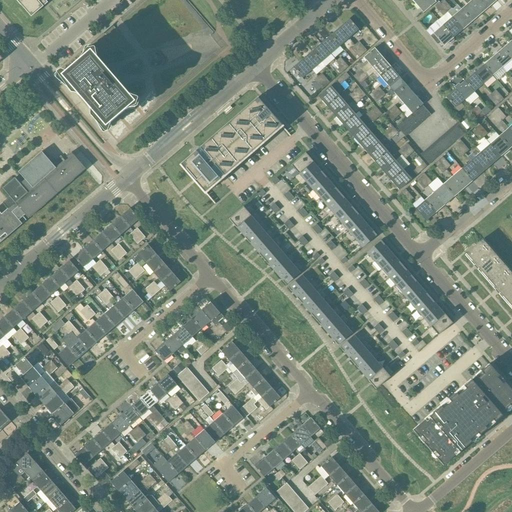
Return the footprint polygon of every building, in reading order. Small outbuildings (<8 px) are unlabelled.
[(16,0),(17,1),(18,0),(21,4),(20,4),(21,5),(31,17),(48,2),(45,0),(16,0)] [(133,129),(217,56),(214,53),(220,48),(209,36),(213,33),(214,31),(187,0),(141,0),(116,22),(108,29),(103,33),(88,46),(62,75),(106,127),(120,114),(133,129)] [(434,0),(419,0),(415,4),(423,13),(436,2),(434,0)] [(443,0),(442,0),(440,3),(448,12),(451,9),(443,0)] [(462,9),(461,9),(472,22),(482,14),(471,1),(469,0),(463,0),(467,4),(462,9)] [(482,14),(491,6),(486,0),(471,0),(471,1),(482,14)] [(448,12),(440,3),(436,6),(443,16),(447,12),(448,12)] [(447,12),(452,17),(463,30),(472,22),(461,9),(457,5),(453,9),(452,8),(451,9),(448,12),(447,12)] [(452,17),(442,26),(453,38),(463,30),(452,17)] [(349,19),(340,27),(349,38),(359,30),(349,19)] [(444,46),(453,38),(442,26),(433,34),(430,36),(436,44),(440,41),(444,46)] [(340,46),(349,38),(340,27),(331,35),(340,46)] [(331,54),(340,46),(331,35),(321,43),(331,54)] [(511,41),(511,40),(502,48),(511,60),(511,41)] [(363,54),(367,51),(359,41),(355,45),(363,54)] [(321,63),(331,54),(321,43),(312,51),(321,63)] [(359,58),(363,54),(355,45),(351,48),(359,58)] [(375,48),(364,57),(372,67),(383,58),(375,48)] [(511,60),(502,48),(493,57),(502,68),(511,60)] [(312,51),(302,59),(312,71),(321,63),(312,51)] [(345,70),(349,67),(341,57),(337,61),(345,70)] [(502,68),(493,57),(483,65),(493,76),(502,68)] [(380,76),(391,67),(383,58),(372,67),(366,72),(369,76),(373,73),(377,79),(380,76)] [(293,67),(303,79),(312,71),(302,59),(293,67)] [(341,74),(345,70),(337,61),(333,65),(341,74)] [(474,73),(483,84),(493,76),(483,65),(474,73)] [(391,67),(380,76),(388,86),(399,76),(391,67)] [(353,76),(357,80),(366,72),(363,68),(353,76)] [(357,80),(360,84),(369,76),(366,72),(357,80)] [(346,73),(337,81),(341,85),(350,77),(346,73)] [(483,84),(474,73),(464,81),(474,92),(483,84)] [(326,87),(330,83),(322,74),(318,77),(326,87)] [(407,86),(399,76),(388,86),(396,95),(407,86)] [(322,90),(326,87),(318,77),(314,81),(322,90)] [(474,92),(464,81),(455,89),(465,100),(474,92)] [(327,106),(339,95),(331,86),(318,97),(327,106)] [(396,95),(404,105),(415,95),(407,86),(396,95)] [(353,99),(363,91),(359,87),(350,95),(353,99)] [(369,95),(373,99),(382,91),(379,87),(369,95)] [(465,100),(455,89),(446,97),(455,108),(465,100)] [(420,90),(417,94),(425,101),(429,97),(420,90)] [(357,103),(366,95),(363,91),(353,99),(357,103)] [(373,99),(376,103),(386,95),(382,91),(373,99)] [(500,103),(504,100),(496,91),(492,94),(500,103)] [(496,107),(500,103),(492,94),(488,97),(496,107)] [(327,106),(335,116),(347,105),(339,95),(327,106)] [(404,105),(412,114),(414,113),(418,109),(422,105),(423,104),(415,95),(404,105)] [(258,98),(191,156),(181,164),(205,192),(242,160),(282,126),(258,98)] [(355,114),(347,105),(335,116),(343,125),(355,114)] [(431,115),(422,105),(418,109),(427,119),(431,115)] [(369,118),(379,110),(375,106),(366,114),(369,118)] [(385,114),(389,117),(398,109),(395,106),(385,114)] [(481,119),(485,116),(477,107),(473,110),(481,119)] [(498,108),(494,112),(502,121),(506,117),(498,108)] [(389,117),(392,122),(401,113),(398,109),(389,117)] [(423,123),(427,119),(418,109),(414,113),(423,123)] [(373,122),(382,114),(379,110),(369,118),(373,122)] [(477,123),(481,119),(473,110),(469,113),(477,123)] [(502,121),(494,112),(490,115),(498,125),(502,121)] [(412,114),(409,116),(418,126),(423,123),(414,113),(412,114)] [(363,123),(355,114),(343,125),(351,134),(363,123)] [(418,126),(409,116),(405,119),(414,130),(418,126)] [(414,130),(405,119),(401,123),(410,134),(414,130)] [(467,120),(462,124),(466,130),(472,126),(467,120)] [(458,122),(454,125),(463,136),(464,135),(467,132),(458,122)] [(476,128),(484,137),(488,134),(480,125),(479,125),(477,122),(474,125),(476,128)] [(359,144),(371,133),(363,123),(351,134),(359,144)] [(410,134),(401,123),(397,127),(406,137),(410,134)] [(391,125),(382,133),(386,137),(395,129),(391,125)] [(459,139),(463,136),(454,125),(450,129),(459,139)] [(484,137),(476,128),(472,132),(480,141),(484,137)] [(511,147),(511,132),(508,128),(499,136),(510,149),(511,147)] [(395,129),(386,137),(389,141),(398,133),(395,129)] [(455,143),(459,140),(459,139),(450,129),(446,133),(455,143)] [(367,153),(379,142),(371,133),(359,144),(367,153)] [(451,147),(455,143),(446,133),(442,136),(451,147)] [(442,136),(437,140),(446,150),(451,147),(442,136)] [(510,149),(499,136),(490,144),(501,157),(510,149)] [(442,154),(446,150),(437,140),(433,144),(442,154)] [(476,148),(480,152),(491,165),(501,157),(490,144),(486,140),(476,148)] [(461,141),(460,141),(457,144),(465,154),(469,151),(461,141)] [(367,153),(375,163),(388,152),(379,142),(367,153)] [(402,156),(411,148),(407,144),(398,152),(402,156)] [(433,144),(429,147),(438,157),(442,154),(433,144)] [(465,154),(457,144),(453,148),(461,158),(465,154)] [(434,161),(438,157),(429,147),(425,151),(434,161)] [(405,160),(414,152),(411,148),(402,156),(405,160)] [(429,165),(434,161),(425,151),(421,155),(429,165)] [(46,204),(69,184),(70,184),(74,181),(74,180),(74,179),(86,169),(71,152),(64,159),(61,156),(52,164),(42,152),(18,172),(25,180),(20,184),(16,179),(8,185),(7,187),(7,188),(7,189),(7,190),(7,191),(7,192),(8,193),(10,196),(9,197),(3,202),(6,205),(0,210),(0,243),(23,224),(19,220),(25,215),(29,219),(41,209),(42,208),(45,205),(46,204)] [(383,172),(396,161),(388,152),(375,163),(383,172)] [(491,165),(480,152),(471,161),(482,173),(491,165)] [(306,153),(291,165),(299,174),(313,161),(306,153)] [(450,167),(442,157),(438,161),(446,170),(450,167)] [(306,182),(320,170),(313,161),(299,174),(306,182)] [(392,181),(404,170),(396,161),(383,172),(392,181)] [(446,170),(438,161),(434,164),(442,173),(446,170)] [(482,173),(471,161),(462,169),(473,182),(482,173)] [(427,167),(424,162),(414,170),(418,175),(427,167)] [(473,182),(462,169),(452,177),(463,190),(473,182)] [(320,170),(306,182),(313,190),(327,178),(320,170)] [(404,170),(392,181),(399,190),(412,180),(418,175),(414,170),(408,176),(404,170)] [(432,183),(424,173),(420,177),(428,186),(432,183)] [(428,186),(420,177),(416,180),(424,190),(428,186)] [(463,190),(452,177),(443,185),(454,198),(463,190)] [(327,178),(313,190),(320,199),(334,186),(327,178)] [(454,198),(443,185),(434,193),(445,206),(454,198)] [(320,199),(327,207),(341,194),(334,186),(320,199)] [(405,189),(401,193),(409,202),(413,199),(405,189)] [(445,206),(434,193),(424,201),(436,214),(445,206)] [(349,203),(341,194),(327,207),(334,215),(349,203)] [(436,214),(424,201),(415,209),(426,222),(436,214)] [(341,223),(356,211),(349,203),(334,215),(341,223)] [(229,219),(236,227),(250,215),(243,207),(229,219)] [(121,216),(130,227),(139,219),(130,208),(121,216)] [(341,223),(348,231),(363,219),(356,211),(341,223)] [(243,235),(257,223),(250,215),(236,227),(243,235)] [(130,227),(121,216),(111,224),(121,236),(130,227)] [(355,239),(370,227),(363,219),(348,231),(355,239)] [(250,243),(264,231),(257,223),(243,235),(250,243)] [(111,225),(102,233),(111,244),(121,236),(111,224),(111,225)] [(370,227),(355,239),(362,248),(377,235),(370,227)] [(134,231),(142,240),(145,237),(137,228),(134,231)] [(137,244),(142,240),(134,231),(129,235),(137,244)] [(250,243),(257,251),(271,239),(264,231),(250,243)] [(111,244),(102,233),(92,241),(102,252),(111,244)] [(278,247),(271,239),(257,251),(264,259),(278,247)] [(381,240),(367,253),(376,263),(390,251),(381,240)] [(466,254),(488,279),(504,265),(483,240),(466,254)] [(83,249),(93,260),(102,252),(92,241),(83,249)] [(115,247),(123,257),(127,253),(119,244),(115,247)] [(137,254),(145,263),(156,254),(148,244),(137,254)] [(119,260),(123,257),(115,247),(111,251),(119,260)] [(278,247),(264,259),(270,267),(285,255),(278,247)] [(83,268),(93,260),(83,249),(74,257),(83,268)] [(390,251),(376,263),(383,271),(397,259),(390,251)] [(164,263),(156,254),(145,263),(154,273),(164,263)] [(270,267),(277,275),(292,263),(285,255),(270,267)] [(383,271),(390,279),(404,267),(397,259),(383,271)] [(70,260),(60,269),(69,280),(79,271),(70,260)] [(96,264),(104,273),(108,269),(100,260),(96,264)] [(132,275),(141,267),(138,263),(128,271),(132,275)] [(172,273),(164,263),(154,273),(158,278),(154,281),(158,286),(172,273)] [(300,273),(292,263),(277,275),(286,285),(300,273)] [(100,276),(104,273),(96,264),(92,267),(100,276)] [(509,303),(511,300),(511,273),(504,265),(488,279),(509,303)] [(135,279),(145,271),(141,267),(132,275),(135,279)] [(390,279),(397,287),(411,275),(404,267),(390,279)] [(60,269),(51,277),(60,288),(65,283),(69,287),(73,284),(69,280),(60,269)] [(170,291),(181,282),(172,273),(158,286),(161,289),(165,286),(170,291)] [(302,275),(288,287),(294,294),(308,282),(302,275)] [(411,275),(397,287),(403,295),(418,283),(411,275)] [(125,289),(129,285),(121,276),(117,279),(125,289)] [(50,296),(60,288),(51,277),(41,285),(50,296)] [(73,284),(81,293),(85,289),(77,280),(73,284)] [(144,290),(148,294),(158,286),(154,281),(144,290)] [(301,303),(315,290),(308,282),(294,294),(301,303)] [(418,283),(403,295),(410,303),(425,291),(418,283)] [(84,297),(81,293),(73,284),(69,287),(80,300),(84,297)] [(41,304),(50,296),(41,285),(32,293),(41,304)] [(152,298),(161,289),(158,286),(148,294),(152,298)] [(106,289),(102,292),(110,301),(114,298),(106,289)] [(143,301),(133,289),(123,298),(133,310),(143,301)] [(301,303),(308,311),(323,298),(315,290),(301,303)] [(417,311),(431,299),(425,291),(410,303),(417,311)] [(110,301),(102,292),(98,295),(106,304),(110,301)] [(32,312),(41,304),(32,293),(22,301),(32,312)] [(54,300),(62,309),(66,306),(58,296),(54,300)] [(133,310),(123,298),(114,305),(124,318),(133,310)] [(323,298),(308,311),(316,319),(330,307),(323,298)] [(417,311),(424,319),(438,306),(431,299),(417,311)] [(58,312),(62,309),(54,300),(50,303),(58,312)] [(22,320),(32,312),(22,301),(13,309),(22,320)] [(111,320),(115,326),(122,320),(124,318),(114,305),(110,301),(106,304),(110,309),(105,313),(111,320)] [(224,317),(211,302),(202,310),(211,321),(214,325),(224,317)] [(88,305),(84,308),(91,317),(95,314),(88,305)] [(445,314),(438,306),(424,319),(431,327),(445,314)] [(337,315),(330,307),(316,319),(323,328),(337,315)] [(84,308),(80,311),(87,321),(91,317),(84,308)] [(22,320),(13,309),(4,317),(13,328),(22,320)] [(211,321),(202,310),(192,318),(202,329),(211,321)] [(48,322),(47,320),(39,312),(35,316),(44,325),(48,322)] [(115,326),(105,313),(96,320),(95,321),(106,334),(115,326)] [(445,314),(431,327),(438,335),(453,323),(445,314)] [(337,315),(323,328),(330,336),(344,323),(337,315)] [(44,325),(35,316),(32,319),(33,320),(40,328),(44,325)] [(0,331),(4,336),(13,328),(4,317),(0,320),(0,331)] [(192,319),(190,320),(183,326),(192,337),(202,329),(192,318),(192,319)] [(69,321),(65,324),(73,333),(77,330),(69,321)] [(106,334),(95,321),(86,329),(97,342),(106,334)] [(218,322),(215,325),(223,335),(227,331),(218,322)] [(344,323),(330,336),(338,345),(352,333),(344,323)] [(73,333),(65,324),(61,328),(69,336),(69,337),(73,333)] [(223,335),(215,325),(211,329),(219,338),(223,335)] [(183,345),(192,337),(183,326),(174,334),(183,345)] [(17,332),(25,341),(29,338),(21,328),(17,332)] [(88,350),(97,342),(86,329),(76,337),(88,350)] [(21,345),(25,341),(17,332),(13,335),(21,345)] [(67,345),(79,358),(88,350),(76,337),(73,333),(69,337),(69,336),(64,341),(67,345)] [(174,334),(165,342),(174,353),(183,345),(174,334)] [(361,343),(354,335),(340,347),(347,356),(361,343)] [(50,337),(46,340),(54,350),(58,346),(50,337)] [(196,342),(200,347),(204,343),(200,338),(196,342)] [(51,351),(43,341),(37,347),(40,351),(45,356),(51,351)] [(221,351),(229,360),(240,351),(232,341),(221,351)] [(165,362),(174,353),(165,342),(155,351),(165,362)] [(209,348),(204,343),(200,347),(197,350),(202,355),(209,348)] [(361,343),(347,356),(354,364),(368,351),(361,343)] [(0,346),(0,350),(6,358),(10,354),(2,345),(0,346)] [(69,367),(79,358),(67,345),(58,354),(69,367)] [(237,370),(248,360),(240,351),(229,360),(237,370)] [(368,351),(354,364),(361,372),(375,360),(368,351)] [(12,368),(21,378),(33,367),(25,357),(12,368)] [(142,361),(150,370),(155,366),(147,357),(142,361)] [(42,369),(45,372),(54,364),(59,360),(58,358),(51,361),(43,368),(42,369)] [(186,359),(183,362),(187,367),(191,363),(187,358),(186,359)] [(216,372),(225,364),(222,360),(212,368),(216,372)] [(248,360),(237,370),(245,379),(256,370),(248,360)] [(368,380),(383,368),(375,360),(361,372),(368,380)] [(33,367),(21,378),(28,387),(41,376),(45,372),(42,369),(43,368),(38,362),(33,367)] [(182,362),(173,369),(178,375),(187,367),(183,363),(182,362)] [(45,372),(46,373),(49,376),(58,368),(54,364),(45,372)] [(228,368),(225,364),(216,372),(219,376),(228,368)] [(511,406),(511,405),(511,390),(489,364),(481,371),(481,370),(424,419),(425,420),(413,430),(443,465),(455,455),(456,456),(511,406)] [(181,381),(191,372),(187,367),(187,368),(177,376),(181,381)] [(368,380),(376,389),(390,377),(383,368),(368,380)] [(251,391),(264,379),(256,370),(245,379),(249,383),(246,385),(251,391)] [(195,376),(191,372),(181,381),(185,385),(195,376)] [(159,382),(158,383),(168,393),(171,397),(176,394),(181,390),(168,375),(159,382)] [(41,376),(28,387),(36,396),(49,385),(41,376)] [(198,380),(195,376),(185,385),(188,389),(198,380)] [(61,391),(70,383),(67,379),(59,386),(58,387),(61,391)] [(232,391),(241,383),(238,379),(224,390),(228,394),(232,391)] [(258,394),(261,398),(272,388),(264,379),(251,391),(256,397),(258,394)] [(202,384),(198,380),(188,389),(192,393),(202,384)] [(49,385),(36,396),(44,405),(61,391),(58,387),(59,386),(54,381),(49,385)] [(70,383),(61,391),(65,395),(66,394),(74,387),(70,383)] [(158,402),(164,396),(168,393),(158,383),(149,391),(158,402)] [(241,383),(232,391),(235,395),(244,387),(241,383)] [(205,389),(202,384),(192,393),(196,397),(205,389)] [(90,396),(83,388),(79,392),(86,400),(90,396)] [(272,388),(261,398),(258,400),(266,410),(280,398),(272,388)] [(209,393),(205,389),(196,397),(199,402),(209,393)] [(61,391),(44,405),(52,415),(65,403),(70,399),(66,394),(65,395),(61,391)] [(153,406),(158,402),(149,391),(140,398),(149,409),(153,413),(157,410),(153,406)] [(225,405),(229,401),(221,392),(217,395),(225,405)] [(171,397),(184,412),(180,406),(184,403),(176,394),(171,397)] [(168,400),(180,415),(184,412),(171,397),(168,400)] [(140,417),(149,409),(140,398),(131,407),(140,417)] [(240,409),(244,413),(254,404),(257,401),(253,398),(240,409)] [(74,413),(65,403),(52,415),(61,424),(74,413)] [(254,404),(244,413),(247,417),(251,414),(257,408),(254,404)] [(206,405),(202,408),(210,417),(214,414),(206,405)] [(243,418),(232,405),(223,414),(234,426),(243,418)] [(131,425),(140,417),(131,407),(122,415),(131,425)] [(11,421),(0,409),(0,408),(0,427),(2,430),(11,422),(11,421)] [(153,414),(161,423),(165,419),(157,410),(153,413),(153,414)] [(157,426),(161,423),(153,414),(149,417),(157,426)] [(234,426),(223,414),(213,422),(225,434),(234,426)] [(130,426),(131,425),(122,415),(112,423),(121,433),(130,426)] [(320,428),(311,418),(302,426),(311,437),(312,436),(320,428)] [(187,421),(183,424),(191,433),(195,430),(187,421)] [(225,434),(213,422),(204,430),(215,442),(225,434)] [(112,441),(121,433),(112,423),(103,431),(112,441)] [(183,424),(179,427),(187,437),(191,433),(183,424)] [(134,429),(142,439),(146,435),(138,426),(134,429)] [(311,437),(302,426),(292,434),(302,445),(311,437)] [(139,442),(142,439),(134,429),(130,433),(139,442)] [(215,442),(204,430),(195,438),(206,450),(215,442)] [(103,449),(112,441),(103,431),(93,439),(103,449)] [(302,445),(292,434),(283,442),(292,453),(302,445)] [(169,437),(165,440),(173,449),(177,446),(169,437)] [(333,443),(329,439),(324,444),(318,437),(314,441),(322,450),(327,447),(328,448),(333,443)] [(206,450),(195,438),(186,446),(197,458),(206,450)] [(93,458),(103,449),(93,439),(84,447),(93,458)] [(173,449),(165,440),(161,444),(169,453),(173,449)] [(314,441),(312,443),(310,444),(319,454),(322,450),(314,441)] [(123,455),(124,455),(127,452),(119,442),(115,446),(123,455)] [(292,453),(283,442),(274,450),(283,461),(292,453)] [(123,455),(115,446),(112,449),(120,458),(123,455)] [(173,449),(176,454),(188,466),(197,458),(186,446),(180,450),(177,446),(173,449)] [(97,462),(93,458),(84,447),(74,455),(88,471),(93,466),(93,465),(97,462)] [(145,456),(150,452),(146,447),(141,451),(145,456)] [(283,461),(274,450),(264,458),(274,469),(283,461)] [(17,462),(25,472),(36,462),(28,453),(17,462)] [(188,466),(176,454),(167,462),(178,474),(188,466)] [(296,457),(304,467),(308,463),(300,454),(296,457)] [(300,470),(304,467),(296,457),(292,461),(300,470)] [(321,467),(329,476),(340,466),(332,457),(321,467)] [(105,471),(109,468),(101,458),(97,462),(105,471)] [(274,469),(264,458),(255,467),(264,477),(274,469)] [(140,464),(137,460),(128,467),(131,471),(140,464)] [(44,472),(36,462),(25,472),(33,481),(44,472)] [(105,471),(97,462),(93,465),(93,466),(101,474),(105,471)] [(154,465),(158,470),(169,483),(178,474),(167,462),(162,466),(158,462),(154,465)] [(348,476),(340,466),(329,476),(337,485),(348,476)] [(281,470),(277,473),(282,479),(286,475),(281,470)] [(123,471),(111,482),(119,492),(132,481),(123,471)] [(12,484),(21,476),(17,472),(8,480),(12,484)] [(44,472),(33,481),(41,490),(52,481),(44,472)] [(278,482),(282,479),(277,473),(273,477),(278,482)] [(141,482),(144,486),(153,478),(150,474),(141,482)] [(21,476),(12,484),(15,487),(24,480),(21,476)] [(321,476),(312,484),(308,487),(312,491),(325,480),(321,476)] [(356,485),(348,476),(337,485),(345,495),(356,485)] [(157,482),(153,478),(144,486),(147,490),(157,482)] [(312,491),(312,492),(315,495),(328,484),(325,480),(312,491)] [(50,500),(60,490),(52,481),(41,490),(37,494),(40,498),(45,504),(50,500)] [(139,490),(132,481),(119,492),(127,501),(139,490)] [(280,496),(291,487),(287,483),(287,484),(277,492),(280,496)] [(364,494),(356,485),(345,495),(353,504),(364,494)] [(127,501),(135,510),(148,499),(143,494),(148,491),(147,490),(144,486),(139,490),(127,501)] [(294,492),(291,487),(280,496),(284,501),(294,492)] [(257,496),(266,507),(276,499),(266,488),(257,496)] [(166,493),(157,501),(160,505),(169,497),(174,493),(170,489),(166,493)] [(28,502),(37,494),(33,490),(24,498),(28,502)] [(50,500),(57,509),(58,509),(68,500),(60,490),(50,500)] [(298,496),(294,492),(284,501),(288,505),(298,496)] [(362,511),(372,503),(364,494),(353,504),(358,509),(354,511),(362,511)] [(331,507),(341,499),(337,495),(328,503),(331,507)] [(148,499),(135,510),(136,511),(151,511),(156,509),(160,505),(157,501),(152,496),(148,499)] [(260,511),(266,507),(257,496),(248,504),(254,511),(260,511)] [(302,500),(298,496),(288,505),(291,509),(302,500)] [(169,497),(160,505),(163,509),(173,501),(169,497)] [(341,499),(331,507),(335,511),(344,503),(341,499)] [(72,511),(76,509),(68,500),(58,509),(60,511),(72,511)] [(296,511),(305,504),(302,500),(291,509),(294,511),(296,511)] [(28,511),(20,502),(10,510),(12,511),(28,511)] [(379,511),(372,503),(362,511),(379,511)]
